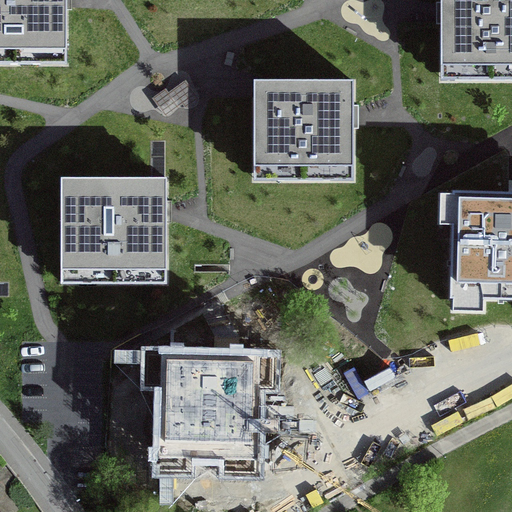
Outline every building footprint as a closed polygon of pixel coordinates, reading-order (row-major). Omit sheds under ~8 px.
[(65,0),(0,0),(0,67),(64,68),(65,0)] [(511,0),(440,0),(440,14),(440,85),(511,85),(511,0)] [(352,86),(252,86),(252,182),(352,182),(352,118),(352,86)] [(166,214),(166,179),(60,179),(60,284),(166,284),(166,214)] [(511,300),(511,195),(508,196),(452,194),(449,299),(511,300)] [(257,461),(259,356),(210,355),(159,354),(157,459),(257,461)]
